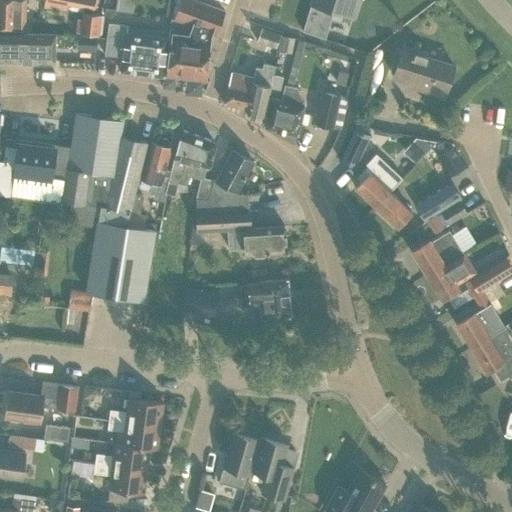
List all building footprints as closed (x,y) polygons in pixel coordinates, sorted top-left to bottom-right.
[(0,0),(0,32),(24,33),(25,0),(0,0)] [(93,8),(94,0),(43,0),(42,7),(66,10),(68,3),(93,8)] [(118,0),(115,12),(124,15),(128,0),(118,0)] [(223,10),(195,0),(180,0),(174,18),(171,18),(169,28),(171,31),(166,74),(204,79),(210,35),(211,32),(216,33),(223,10)] [(311,0),(304,25),(323,31),(331,9),(353,16),(358,0),(311,0)] [(101,14),(81,12),(81,18),(76,17),(74,32),(98,35),(101,14)] [(120,68),(166,74),(171,31),(148,27),(108,22),(104,54),(121,56),(120,68)] [(280,33),(261,26),(255,41),(275,48),(280,33)] [(54,33),(24,33),(0,32),(0,59),(54,61),(54,33)] [(425,52),(403,44),(393,75),(418,83),(417,87),(443,95),(453,65),(424,55),(425,52)] [(271,79),(273,73),(275,65),(263,62),(262,67),(255,66),(253,77),(231,72),(224,103),(246,108),(252,81),(264,84),(266,78),(271,79)] [(252,81),(246,108),(245,110),(247,114),(260,117),(263,114),(270,86),(280,88),(283,75),(273,73),(271,79),(266,78),(264,84),(252,81)] [(280,99),(271,97),(264,126),(296,133),(304,100),(302,99),(297,87),(284,84),(280,99)] [(341,94),(321,89),(313,123),(333,128),(341,94)] [(143,299),(153,228),(125,223),(147,141),(120,134),(122,119),(76,112),(68,167),(65,167),(60,200),(70,201),(66,221),(96,226),(85,290),(143,299)] [(370,134),(355,127),(339,160),(354,167),(370,134)] [(200,177),(195,196),(195,197),(208,197),(211,178),(203,176),(206,165),(209,166),(215,144),(213,140),(180,128),(171,169),(165,191),(166,192),(174,194),(178,181),(186,183),(189,174),(200,177)] [(165,191),(171,169),(165,167),(171,147),(167,146),(169,141),(167,137),(159,135),(156,138),(154,142),(151,141),(140,178),(151,181),(148,192),(156,194),(155,197),(164,200),(166,192),(165,191)] [(0,160),(0,185),(11,186),(12,180),(49,185),(55,146),(18,141),(18,138),(5,136),(2,161),(0,160)] [(397,151),(382,137),(373,147),(388,161),(397,151)] [(211,178),(208,197),(228,197),(228,192),(230,189),(236,191),(253,160),(231,149),(215,180),(211,178)] [(401,178),(374,153),(365,163),(367,164),(357,174),(362,178),(354,186),(375,206),(390,191),(401,178)] [(449,175),(464,166),(458,158),(444,167),(449,175)] [(451,180),(413,203),(423,219),(460,196),(451,180)] [(411,210),(390,191),(375,206),(396,225),(411,210)] [(448,223),(466,212),(459,201),(441,212),(448,223)] [(265,252),(285,251),(284,225),(249,227),(248,211),(193,214),(188,243),(198,243),(198,230),(226,229),(227,248),(244,247),(245,253),(251,253),(254,257),(262,257),(265,252)] [(435,213),(426,219),(433,232),(443,226),(435,213)] [(511,232),(508,224),(474,239),(483,259),(511,246),(511,232)] [(462,251),(449,229),(430,240),(429,238),(411,249),(426,274),(444,263),(462,251)] [(463,252),(444,263),(426,274),(441,298),(459,287),(456,282),(474,271),(463,252)] [(511,269),(504,257),(474,275),(475,277),(481,286),(483,289),(511,270),(511,269)] [(463,282),(472,295),(482,289),(481,287),(481,286),(475,277),(474,275),(463,282)] [(259,304),(260,317),(289,315),(287,278),(258,280),(258,283),(240,284),(241,305),(259,304)] [(80,305),(81,287),(62,286),(62,304),(80,305)] [(218,290),(186,286),(183,310),(215,314),(218,290)] [(483,291),(482,289),(472,295),(480,309),(490,302),(483,291)] [(455,322),(470,346),(488,335),(473,311),(455,322)] [(511,372),(511,338),(504,326),(470,346),(485,371),(491,367),(499,380),(511,372)] [(40,394),(7,390),(4,416),(39,421),(42,405),(73,410),(77,385),(42,381),(40,394)] [(109,408),(108,418),(160,425),(163,401),(128,397),(126,410),(109,408)] [(122,443),(149,446),(157,447),(160,425),(108,418),(107,428),(124,430),(122,443)] [(2,432),(2,443),(20,443),(21,432),(2,432)] [(27,432),(27,447),(37,448),(38,432),(27,432)] [(219,481),(244,488),(248,473),(258,438),(232,432),(219,481)] [(286,443),(261,436),(252,471),(264,474),(259,493),(284,500),(294,466),(281,462),(286,443)] [(59,455),(60,441),(48,439),(46,454),(59,455)] [(95,452),(94,463),(146,470),(149,446),(122,443),(114,442),(112,454),(95,452)] [(0,474),(21,478),(25,451),(0,448),(0,474)] [(146,470),(94,463),(72,460),(70,475),(92,478),(93,472),(110,474),(108,488),(107,500),(127,503),(128,490),(143,492),(146,470)] [(331,511),(352,511),(354,510),(356,511),(368,511),(385,483),(359,469),(347,489),(338,483),(324,508),(331,511)] [(0,506),(0,511),(33,511),(35,499),(13,496),(11,508),(0,506)]
